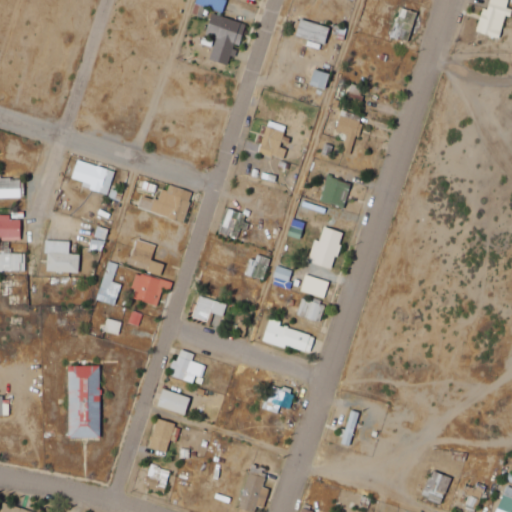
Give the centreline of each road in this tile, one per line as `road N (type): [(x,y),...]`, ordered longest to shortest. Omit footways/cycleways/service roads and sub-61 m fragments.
road 1 (residential): [(279,511),(448,0)]
road 2 (residential): [(109,503),(273,0)]
road 3 (residential): [(34,219),(102,0)]
road 4 (residential): [(212,188),(0,118)]
road 5 (residential): [(166,329),(322,377)]
road 6 (residential): [(0,475),(136,511)]
road 7 (residential): [(420,511),(293,469)]
